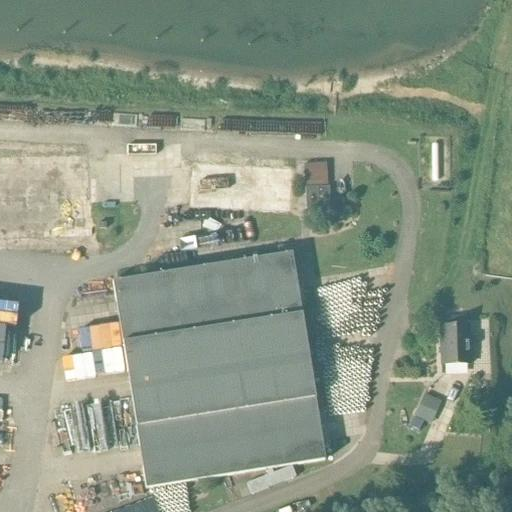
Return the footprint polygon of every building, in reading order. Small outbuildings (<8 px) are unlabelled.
[(321,134),(322,121),(225,119),(224,132),(321,134)] [(0,239),(92,238),(91,155),(0,156),(0,239)] [(327,163),(304,164),(305,186),(327,185),(327,163)] [(191,165),(190,209),(293,211),(294,168),(191,165)] [(329,187),(305,188),(306,213),(330,212),(329,187)] [(292,254),(112,283),(145,490),(265,471),(267,476),(246,484),(250,495),(295,478),(291,467),(272,474),(270,470),(325,461),(302,316),(292,254)] [(78,293),(72,301),(89,314),(95,306),(78,293)] [(469,327),(440,328),(441,366),(471,365),(469,327)] [(430,425),(441,402),(424,394),(414,417),(430,425)] [(157,511),(153,500),(120,511),(157,511)]
